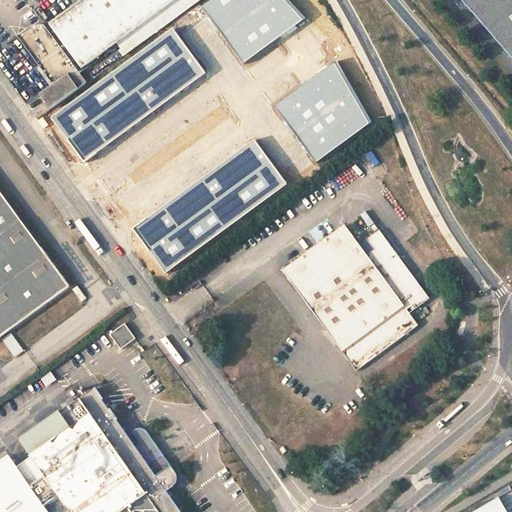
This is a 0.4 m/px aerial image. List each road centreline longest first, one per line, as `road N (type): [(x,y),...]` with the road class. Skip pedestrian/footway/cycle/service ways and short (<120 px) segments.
road 1 (residential): [(302,511),(0,99)]
road 2 (primary): [(339,0),(445,220),(508,313)]
road 3 (residential): [(506,336),(492,379),(471,407),(351,511)]
road 4 (primary): [(511,151),(393,0)]
road 5 (unknown): [(236,511),(212,471),(201,425),(223,408)]
